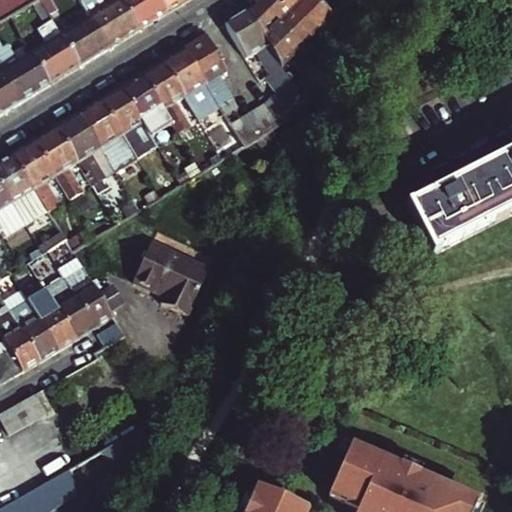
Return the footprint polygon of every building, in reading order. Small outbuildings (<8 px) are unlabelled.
[(0,0),(0,22),(8,18),(37,0),(0,0)] [(52,0),(38,0),(40,4),(48,15),(49,18),(59,11),(52,0)] [(138,29),(119,0),(82,0),(79,2),(88,16),(107,48),(138,29)] [(119,0),(138,29),(166,11),(159,0),(119,0)] [(159,0),(166,11),(184,0),(159,0)] [(313,0),(252,0),(245,8),(280,64),(319,27),(325,11),(313,0)] [(340,0),(313,0),(325,11),(334,20),(340,0)] [(48,15),(40,4),(34,7),(42,20),(48,15)] [(280,64),(245,8),(224,21),(260,80),(268,76),(276,91),(290,112),(296,89),(280,64)] [(107,48),(88,16),(59,34),(79,65),(107,48)] [(37,29),(45,43),(30,52),(49,83),(79,65),(59,34),(51,20),(37,29)] [(228,70),(205,33),(184,46),(206,83),(218,102),(221,107),(228,102),(231,106),(236,103),(219,75),(228,70)] [(0,67),(1,69),(21,101),(49,83),(30,52),(14,62),(3,43),(0,45),(0,67)] [(206,83),(184,46),(161,59),(185,97),(196,115),(218,102),(206,83)] [(185,97),(161,59),(141,72),(164,109),(179,133),(191,126),(177,102),(185,97)] [(1,69),(0,70),(0,113),(21,101),(1,69)] [(164,109),(141,72),(122,84),(144,121),(159,145),(170,138),(155,114),(164,109)] [(144,121),(122,84),(100,97),(123,135),(137,158),(149,151),(135,127),(144,121)] [(276,91),(267,103),(281,125),(289,120),(290,112),(276,91)] [(123,135),(100,97),(77,111),(100,148),(123,184),(134,177),(127,165),(113,141),(123,135)] [(268,133),(281,125),(267,103),(255,110),(268,133)] [(256,141),(268,133),(255,110),(242,118),(256,141)] [(100,148),(77,111),(55,125),(78,161),(93,186),(106,178),(91,154),(100,148)] [(256,141),(242,118),(232,124),(242,140),(246,147),(256,141)] [(78,161),(55,125),(33,138),(57,176),(71,199),(82,192),(67,168),(78,161)] [(137,158),(123,135),(113,141),(127,165),(137,158)] [(57,176),(33,138),(12,151),(49,211),(50,212),(60,206),(46,182),(57,176)] [(246,147),(242,140),(234,145),(238,152),(246,147)] [(511,147),(511,146),(498,154),(500,159),(447,186),(444,183),(430,190),(432,194),(406,208),(430,254),(511,211),(511,147)] [(49,211),(12,151),(0,158),(0,182),(13,204),(26,225),(49,211)] [(13,204),(0,182),(0,228),(6,238),(15,232),(2,210),(13,204)] [(208,266),(152,240),(133,281),(163,295),(160,301),(187,313),(208,266)] [(33,262),(22,244),(13,250),(23,267),(29,264),(33,262)] [(78,259),(59,270),(62,274),(95,328),(114,316),(78,259)] [(62,274),(43,285),(47,293),(75,339),(95,328),(62,274)] [(75,339),(47,293),(29,304),(58,350),(75,339)] [(58,350),(29,304),(12,314),(40,361),(58,350)] [(0,318),(0,333),(1,335),(13,355),(23,371),(40,361),(12,314),(1,321),(0,318)] [(105,345),(125,333),(117,320),(98,333),(105,345)] [(1,335),(0,335),(0,360),(1,362),(13,355),(1,335)] [(13,355),(1,362),(0,360),(0,385),(23,371),(13,355)] [(23,400),(0,412),(0,421),(8,435),(34,420),(46,414),(35,393),(23,400)] [(139,463),(150,439),(143,426),(113,443),(100,451),(113,460),(107,472),(101,486),(94,500),(88,511),(116,511),(120,504),(127,489),(133,476),(139,463)] [(100,451),(113,443),(109,437),(75,457),(79,463),(100,451)] [(454,489),(454,487),(356,445),(333,497),(363,509),(362,511),(476,511),(481,501),(454,489)] [(16,499),(5,506),(0,509),(0,511),(44,511),(53,507),(65,500),(77,493),(71,468),(53,478),(41,485),(29,492),(16,499)] [(309,511),(310,511),(259,487),(247,511),(309,511)]
